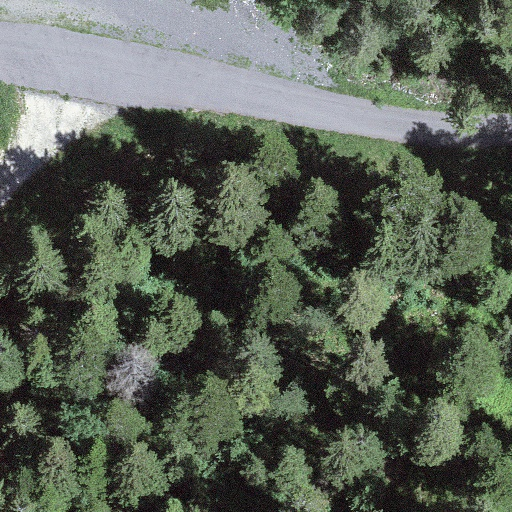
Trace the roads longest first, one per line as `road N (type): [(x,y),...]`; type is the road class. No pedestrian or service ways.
road 1 (track): [(511,131),(374,124),(116,63),(0,48)]
road 2 (track): [(116,63),(0,195)]
